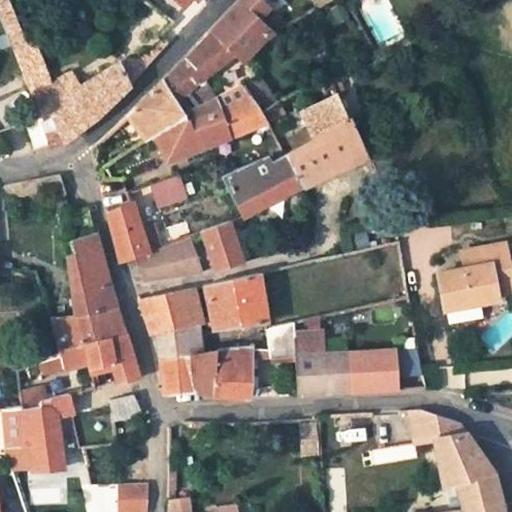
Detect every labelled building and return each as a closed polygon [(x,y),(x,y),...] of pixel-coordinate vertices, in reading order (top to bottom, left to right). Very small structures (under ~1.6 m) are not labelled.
[(173,0),(188,11),(197,0),(173,0)] [(266,36),(253,24),(258,18),(269,8),(260,0),(238,0),(211,29),(235,54),(244,62),(266,36)] [(273,32),(258,18),(253,24),(266,36),(273,32)] [(202,78),(235,54),(211,29),(198,42),(192,50),(163,79),(183,112),(216,96),(202,78)] [(162,37),(157,42),(162,47),(167,42),(162,37)] [(58,128),(64,141),(98,115),(162,47),(157,42),(141,60),(124,57),(63,96),(67,102),(50,111),(58,128)] [(258,75),(240,84),(261,111),(277,102),(258,75)] [(163,79),(127,113),(145,139),(151,136),(156,132),(184,114),(183,112),(163,79)] [(166,159),(266,121),(261,111),(240,84),(216,96),(183,112),(184,114),(156,132),(160,142),(166,159)] [(302,109),(314,136),(347,117),(336,90),(302,109)] [(48,106),(50,111),(67,102),(63,96),(48,106)] [(363,156),(347,117),(314,136),(286,151),(303,185),(363,156)] [(25,122),(35,147),(48,144),(44,133),(37,118),(25,122)] [(58,128),(44,133),(48,144),(64,141),(58,128)] [(154,144),(160,142),(156,132),(151,136),(154,144)] [(222,173),(243,214),(244,215),(303,185),(286,151),(280,154),(271,159),(268,154),(226,173),(222,173)] [(51,196),(65,193),(59,173),(46,176),(51,196)] [(152,183),(158,201),(181,193),(174,174),(152,183)] [(133,201),(125,204),(106,212),(120,261),(121,261),(137,255),(148,251),(133,201)] [(201,230),(214,269),(243,261),(229,220),(201,230)] [(96,233),(71,241),(75,252),(67,254),(71,288),(108,283),(96,233)] [(137,255),(145,281),(202,271),(189,235),(148,251),(137,255)] [(503,244),(503,243),(466,249),(468,265),(463,266),(435,271),(443,309),(446,309),(477,303),(497,299),(496,295),(511,291),(511,246),(504,248),(503,244)] [(460,251),(463,266),(468,265),(466,249),(460,251)] [(212,325),(212,328),(266,321),(258,271),(202,283),(210,318),(206,319),(206,322),(208,325),(212,325)] [(75,316),(116,306),(108,283),(71,288),(75,314),(75,316)] [(201,323),(193,286),(139,297),(152,334),(156,333),(189,326),(201,323)] [(388,290),(390,300),(408,296),(406,286),(388,290)] [(477,303),(446,309),(449,323),(479,317),(477,303)] [(44,373),(88,362),(84,344),(124,334),(116,306),(75,316),(75,314),(53,318),(60,351),(40,359),(44,373)] [(269,357),(294,354),(293,332),(292,321),(266,327),(269,348),(269,357)] [(191,344),(189,326),(156,333),(159,356),(200,351),(200,349),(200,348),(200,347),(198,346),(197,344),(196,344),(194,343),(193,343),(192,343),(191,344)] [(419,348),(323,353),(322,330),(293,332),(294,354),(296,393),(426,387),(423,369),(419,348)] [(113,367),(116,381),(137,376),(124,334),(84,344),(88,362),(90,372),(95,371),(94,364),(112,361),(113,367)] [(254,395),(256,375),(243,376),(245,348),(215,349),(212,392),(242,396),(254,395)] [(200,351),(159,356),(165,392),(188,389),(212,392),(215,349),(200,351)] [(112,361),(94,364),(95,371),(113,367),(112,361)] [(20,390),(21,405),(46,399),(42,385),(20,390)] [(112,419),(142,412),(133,393),(110,399),(112,419)] [(60,468),(58,416),(72,413),(68,394),(46,399),(21,405),(24,444),(18,445),(22,470),(30,468),(30,469),(60,468)] [(423,408),(407,409),(413,442),(433,438),(465,433),(456,419),(423,408)] [(314,424),(299,425),(301,455),(316,454),(314,424)] [(465,433),(433,438),(442,484),(456,481),(463,508),(440,511),(502,511),(502,505),(493,474),(465,433)] [(116,511),(144,511),(147,478),(117,483),(116,511)] [(167,501),(165,511),(233,511),(233,504),(216,507),(213,511),(191,511),(190,498),(167,501)]
